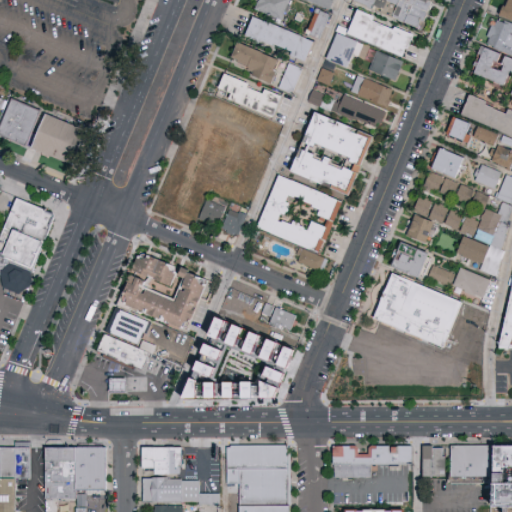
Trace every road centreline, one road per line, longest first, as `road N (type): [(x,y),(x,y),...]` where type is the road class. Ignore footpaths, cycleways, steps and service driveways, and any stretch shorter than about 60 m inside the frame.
road 1 (residential): [(290,420),(468,0)]
road 2 (tertiary): [(49,407),(215,0)]
road 3 (residential): [(0,163),(339,305)]
road 4 (secondary): [(161,421),(511,419)]
road 5 (tertiary): [(181,0),(45,319)]
